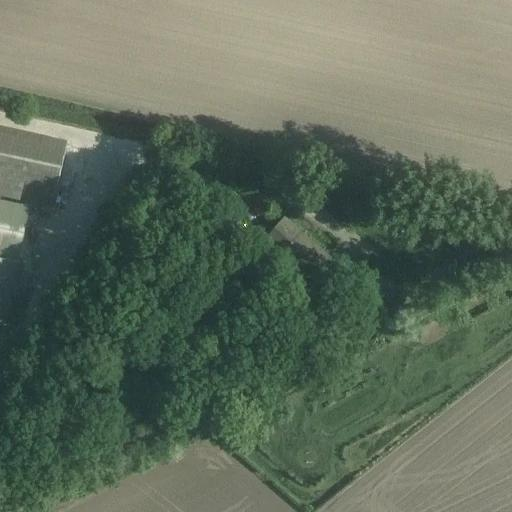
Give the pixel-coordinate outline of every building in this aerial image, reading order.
[(65,144),(0,129),(0,196),(51,208),(56,186),(68,188),(75,156),(63,154),(65,144)] [(0,200),(0,258),(21,263),(33,208),(0,200)] [(205,218),(182,246),(202,262),(225,234),(205,218)] [(266,241),(281,254),(334,300),(354,277),(285,218),(266,241)] [(0,258),(0,353),(21,263),(0,258)] [(362,286),(380,302),(392,288),(374,272),(362,286)] [(116,346),(106,358),(98,370),(107,377),(116,366),(126,354),(116,346)]
